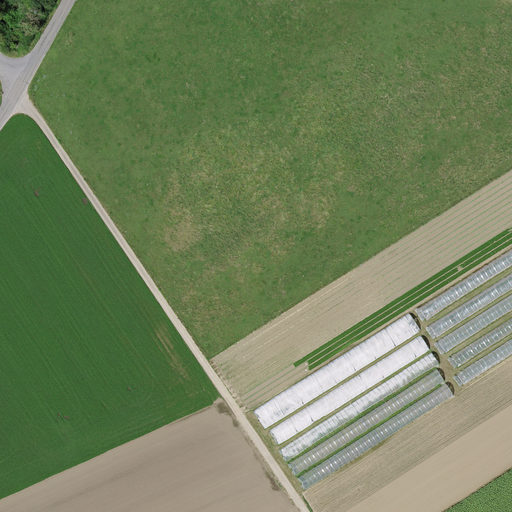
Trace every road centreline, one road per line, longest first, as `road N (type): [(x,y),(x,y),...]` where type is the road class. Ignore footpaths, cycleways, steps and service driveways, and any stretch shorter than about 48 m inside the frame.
road 1 (track): [(306,511),(16,88)]
road 2 (unclassified): [(66,0),(0,113)]
